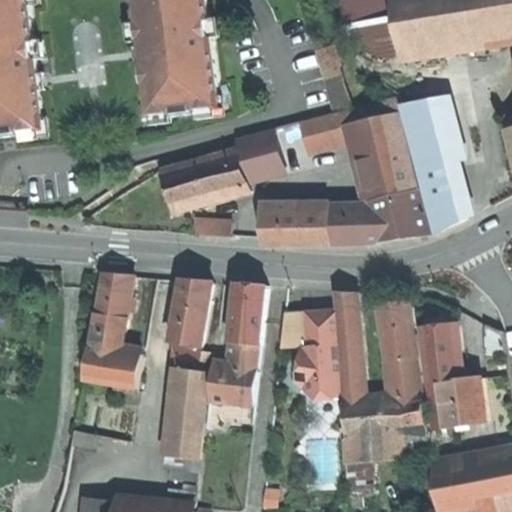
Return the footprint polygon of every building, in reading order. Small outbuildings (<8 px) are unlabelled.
[(0,0),(0,137),(10,137),(22,135),(23,135),(23,132),(45,129),(43,117),(40,90),(38,73),(36,60),(34,40),(30,6),(29,0),(0,0)] [(135,0),(139,22),(141,41),(141,46),(143,63),(149,105),(150,116),(172,113),(173,117),(185,115),(198,114),(199,114),(198,110),(221,107),(220,96),(213,38),(210,19),(207,0),(135,0)] [(384,57),(405,53),(396,0),(342,0),(348,29),(384,57)] [(511,0),(396,0),(405,53),(511,35),(511,0)] [(220,18),(210,19),(213,38),(222,37),(220,18)] [(131,43),(141,41),(139,22),(129,23),(131,43)] [(44,39),(34,40),(36,60),(46,59),(44,39)] [(137,64),(143,63),(141,46),(135,46),(137,64)] [(317,52),(334,113),(350,109),(352,108),(334,48),(317,52)] [(44,73),(38,73),(40,90),(46,90),(44,73)] [(225,95),(220,96),(221,107),(198,110),(199,114),(198,114),(199,120),(228,116),(225,95)] [(350,109),(354,124),(401,114),(406,113),(401,95),(352,108),(350,109)] [(174,123),(173,117),(172,113),(150,116),(149,105),(143,105),(145,127),(174,123)] [(407,112),(439,233),(469,219),(461,190),(447,105),(407,112)] [(354,124),(350,109),(334,113),(304,120),(308,136),(354,124)] [(358,140),(374,202),(420,191),(401,114),(354,124),(358,140)] [(49,117),(43,117),(45,129),(23,132),(23,135),(22,135),(23,141),(52,138),(49,117)] [(358,140),(354,124),(308,136),(312,152),(358,140)] [(239,138),(243,152),(250,177),(286,167),(274,129),(239,138)] [(165,172),(178,211),(216,201),(254,191),(250,177),(243,152),(229,156),(219,158),(165,172)] [(374,202),(370,213),(372,243),(406,238),(434,234),(425,196),(420,191),(374,202)] [(370,213),(333,215),(335,245),(372,243),(370,213)] [(267,245),(335,245),(333,215),(267,215),(267,245)] [(198,235),(234,238),(235,222),(195,221),(198,235)] [(94,347),(124,352),(137,277),(122,276),(106,275),(94,347)] [(177,342),(204,347),(216,283),(203,282),(186,280),(174,342),(177,342)] [(234,343),(263,346),(270,288),(257,286),(240,284),(234,343)] [(345,389),(346,401),(364,400),(358,293),(339,292),(343,352),(342,352),(345,389)] [(390,362),(421,358),(419,340),(420,340),(419,333),(416,333),(412,302),(397,303),(383,305),(389,362),(390,362)] [(338,398),(345,389),(342,352),(339,311),(326,312),(309,313),(309,314),(311,340),(314,340),(315,348),(305,348),(299,382),(319,400),(338,398)] [(283,349),(305,348),(315,348),(314,340),(311,340),(309,314),(287,315),(283,349)] [(487,354),(509,354),(505,334),(487,324),(487,354)] [(429,385),(466,381),(459,325),(445,327),(427,329),(431,363),(426,363),(429,385)] [(203,351),(204,347),(177,342),(174,366),(183,367),(213,372),(215,353),(203,351)] [(257,406),(263,346),(234,343),(231,368),(216,366),(213,401),(231,403),(257,406)] [(146,355),(124,352),(94,347),(92,346),(86,379),(140,389),(146,355)] [(425,394),(421,358),(390,362),(394,397),(425,394)] [(203,459),(213,372),(183,367),(173,456),(203,459)] [(484,379),(466,381),(429,385),(432,410),(447,408),(449,426),(489,421),(484,379)] [(432,458),(425,394),(394,397),(364,400),(346,401),(345,401),(349,463),(372,462),(432,458)] [(229,422),(231,403),(213,401),(210,420),(229,422)] [(442,511),(511,511),(511,451),(435,464),(436,472),(439,494),(442,511)] [(201,481),(203,459),(173,456),(172,469),(174,469),(173,479),(201,481)] [(373,485),(372,462),(349,463),(350,486),(364,485),(373,485)] [(429,496),(439,494),(436,472),(426,474),(429,496)] [(188,484),(187,492),(199,493),(200,486),(188,484)] [(365,507),(364,485),(350,486),(352,508),(365,507)] [(187,492),(173,491),(171,509),(197,511),(199,493),(187,492)] [(90,511),(118,511),(119,503),(92,501),(90,511)] [(199,511),(200,511),(197,511),(171,509),(119,503),(118,511),(199,511)]
